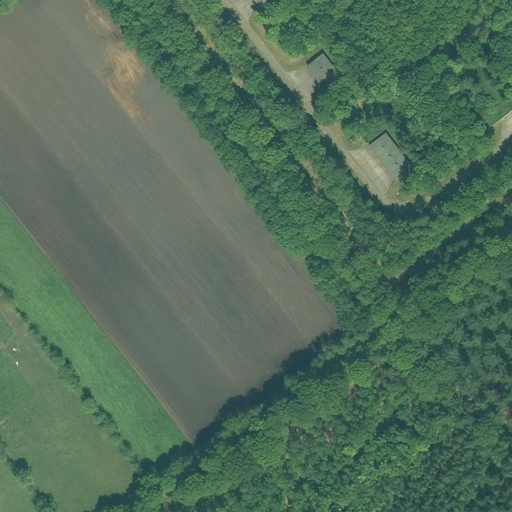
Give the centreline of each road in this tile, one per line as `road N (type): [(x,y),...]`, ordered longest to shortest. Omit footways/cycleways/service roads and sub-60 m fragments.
road 1 (track): [(122,0),(378,326)]
road 2 (track): [(141,511),(378,326)]
road 3 (track): [(511,425),(391,317)]
road 4 (track): [(391,317),(511,223)]
